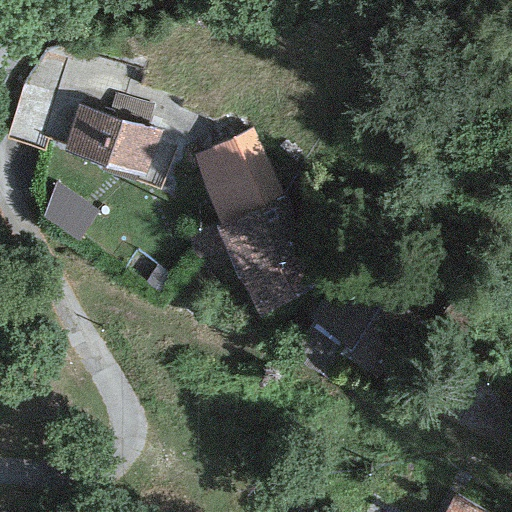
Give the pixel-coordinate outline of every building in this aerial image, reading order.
[(106,117),(77,107),(62,151),(143,178),(159,132),(143,127),(151,103),(115,91),(106,117)] [(252,129),(190,155),(221,227),(282,201),(252,129)] [(97,212),(53,183),(40,217),(77,243),(97,212)] [(320,291),(282,201),(221,227),(215,229),(236,280),(240,278),(257,318),(320,291)] [(423,329),(344,277),(287,362),(325,387),(343,361),(383,388),(423,329)] [(480,511),(453,496),(444,511),(480,511)]
